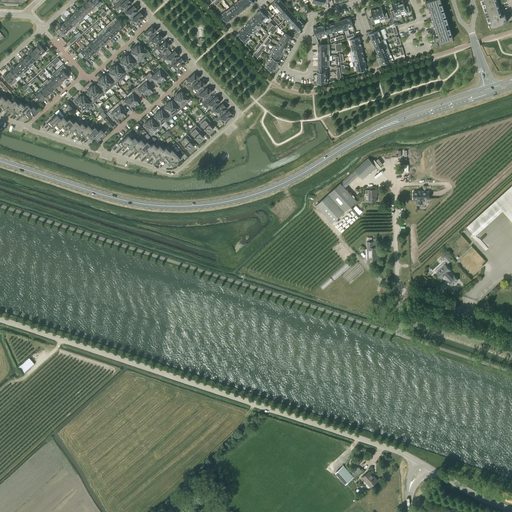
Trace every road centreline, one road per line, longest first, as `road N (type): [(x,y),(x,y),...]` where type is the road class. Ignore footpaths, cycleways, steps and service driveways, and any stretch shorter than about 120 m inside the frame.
road 1 (secondary): [(0,161),(128,201),(212,204),(269,189),(396,121),(489,91)]
road 2 (unclassified): [(423,464),(0,321)]
road 3 (residential): [(94,148),(177,170),(240,114),(194,67)]
road 4 (unclassified): [(511,328),(404,293),(395,237)]
road 5 (residential): [(26,126),(152,20)]
road 6 (residential): [(194,67),(94,148)]
